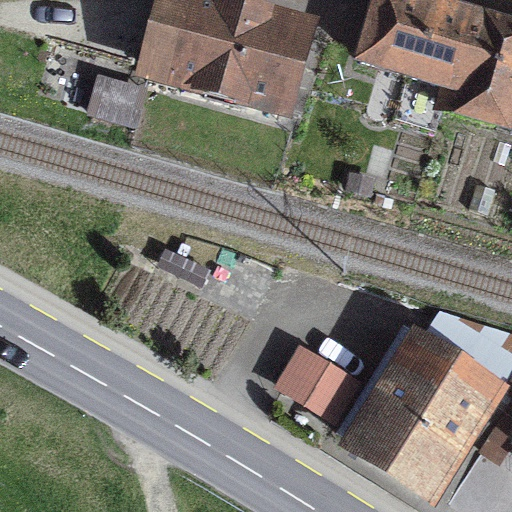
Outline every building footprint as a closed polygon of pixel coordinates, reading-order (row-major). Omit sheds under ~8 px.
[(378,0),(360,64),(448,92),(457,60),(462,61),(474,19),(408,0),(378,0)] [(167,10),(149,73),(281,109),(300,36),(203,10),(201,20),(167,10)] [(457,60),(448,92),(443,111),(511,130),(511,30),(474,19),(462,61),(457,60)] [(427,350),(363,451),(425,490),(464,427),(475,433),(499,395),(427,350)] [(332,422),(353,387),(302,356),(280,390),(332,422)] [(511,408),(483,454),(499,464),(511,443),(511,408)]
